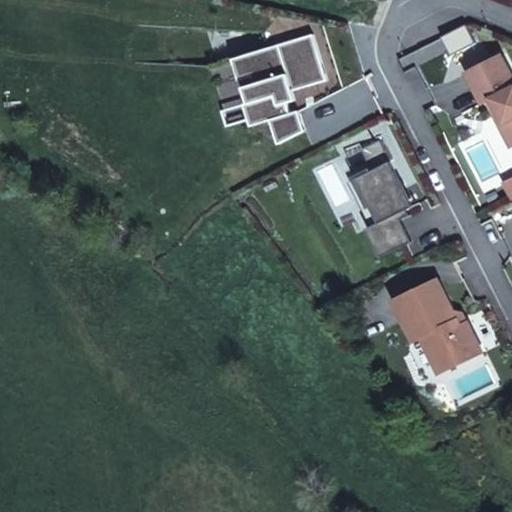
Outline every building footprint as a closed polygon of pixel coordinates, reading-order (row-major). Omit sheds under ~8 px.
[(511,70),(504,55),(470,73),(486,104),(490,102),(497,115),(502,113),(507,122),(502,125),(511,144),(511,70)] [(502,113),(497,115),(502,125),(507,122),(502,113)] [(416,206),(383,140),(364,149),(375,170),(360,177),(371,198),(363,202),(375,226),(371,228),(385,257),(415,242),(404,219),(413,215),(410,209),(416,206)] [(360,177),(353,181),(363,202),(371,198),(360,177)] [(463,324),(440,277),(409,292),(406,318),(417,339),(411,343),(429,380),(485,352),(470,321),(463,324)]
